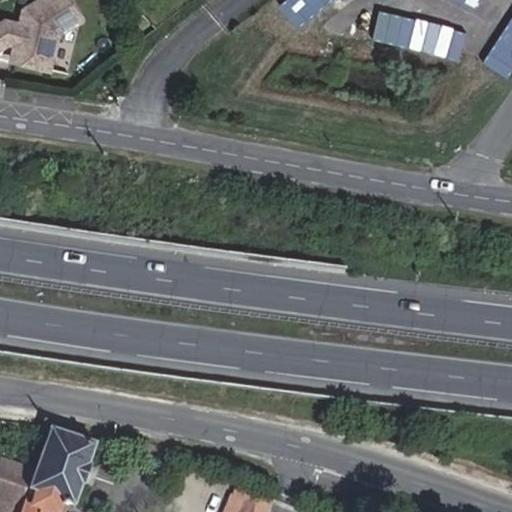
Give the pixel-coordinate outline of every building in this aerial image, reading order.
[(12,54),(49,63),(57,29),(81,15),(71,0),(30,0),(24,4),(20,19),(5,15),(0,18),(0,41),(9,37),(16,38),(12,54)] [(460,0),(476,9),(481,0),(460,0)] [(371,36),(457,59),(465,29),(378,6),(371,36)] [(511,16),(484,62),(509,77),(511,71),(511,16)] [(58,511),(62,503),(74,508),(81,486),(83,487),(90,467),(88,467),(96,445),(50,427),(34,470),(27,490),(24,500),(22,504),(16,511),(15,511),(58,511)] [(0,511),(15,511),(16,511),(22,504),(24,500),(27,490),(34,470),(3,460),(0,459),(0,511)] [(245,490),(235,486),(232,495),(241,499),(245,490)] [(245,490),(241,499),(232,495),(225,511),(266,511),(271,500),(245,490)]
